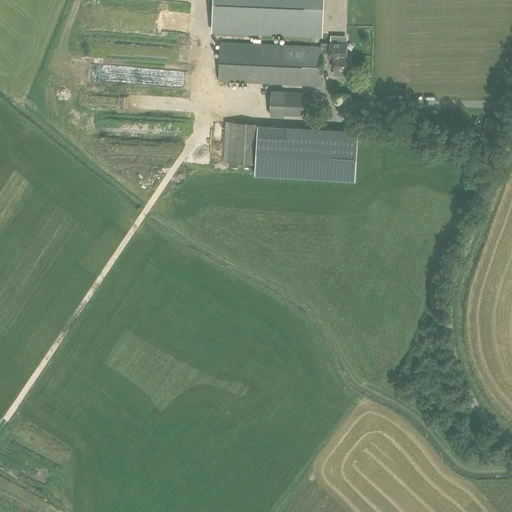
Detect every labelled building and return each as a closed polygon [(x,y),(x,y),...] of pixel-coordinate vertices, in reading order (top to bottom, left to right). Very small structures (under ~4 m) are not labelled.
[(323,0),(212,0),(211,33),(322,38),(323,0)] [(322,46),(220,41),(218,79),(321,85),(322,53),(322,46)] [(330,47),(322,46),(322,53),(330,53),(330,54),(334,55),(333,67),(352,68),(353,55),(346,55),(347,43),(330,42),(330,47)] [(284,116),(284,114),(303,115),(304,91),(271,89),(270,115),(284,116)] [(254,162),(256,122),(226,121),(224,161),(254,162)] [(358,129),(258,124),(256,174),(355,179),(358,129)] [(170,199),(177,185),(172,183),(166,197),(170,199)]
